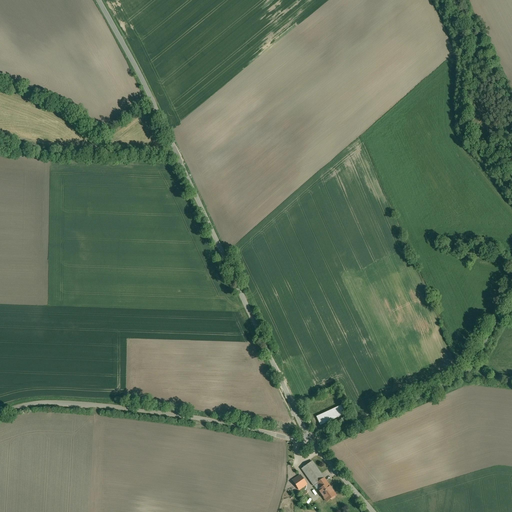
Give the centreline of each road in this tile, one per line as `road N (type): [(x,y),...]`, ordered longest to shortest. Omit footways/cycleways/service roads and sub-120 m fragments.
road 1 (unclassified): [(98,0),(309,443)]
road 2 (unclassified): [(309,443),(203,418),(47,400),(0,410)]
road 3 (track): [(511,290),(463,375),(309,443)]
